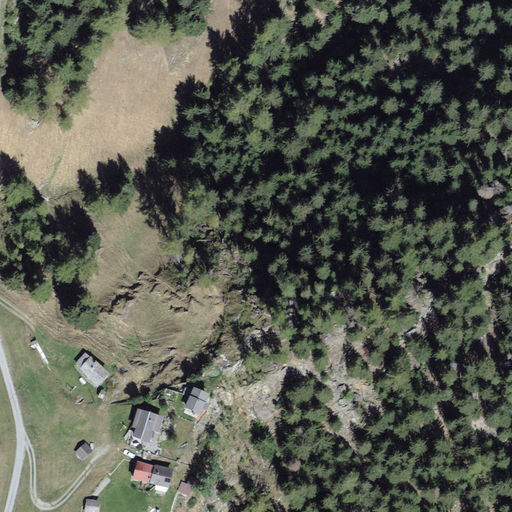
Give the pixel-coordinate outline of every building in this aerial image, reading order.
[(38,327),(33,331),(36,335),(41,332),(38,327)] [(98,385),(108,375),(91,357),(90,358),(86,355),(77,364),(98,385)] [(208,396),(194,389),(186,407),(200,414),(208,396)] [(162,418),(139,410),(133,427),(137,428),(134,436),(149,441),(153,429),(158,431),(162,418)] [(92,451),(86,445),(77,453),(83,459),(92,451)] [(169,487),(173,470),(156,466),(155,467),(139,463),(135,478),(151,482),(151,483),(169,487)] [(189,495),(195,480),(190,478),(187,485),(182,483),(179,491),(189,495)] [(97,511),(99,502),(88,500),(86,511),(97,511)]
